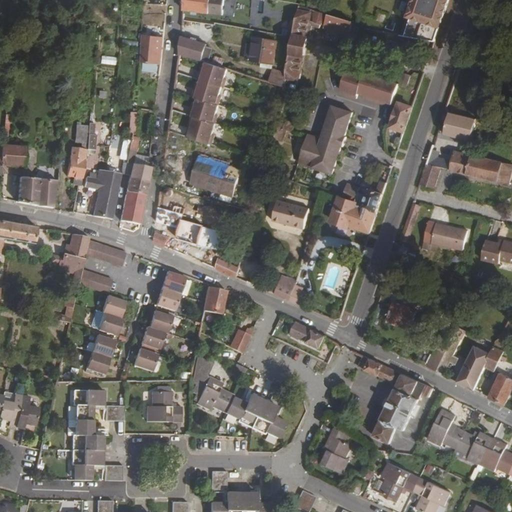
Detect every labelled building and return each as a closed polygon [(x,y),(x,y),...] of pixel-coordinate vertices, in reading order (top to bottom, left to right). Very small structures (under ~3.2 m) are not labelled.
[(233,0),(184,0),(184,9),(231,17),(233,0)] [(412,0),(408,14),(412,15),(406,33),(436,38),(449,0),(412,0)] [(308,7),(299,4),(294,37),(288,72),(286,86),(292,87),(294,88),(296,79),(300,80),(305,54),(307,55),(310,38),(312,38),(314,25),(322,27),(323,22),(327,24),(326,26),(327,26),(349,34),(352,22),(308,7)] [(140,59),(162,62),(166,37),(143,34),(140,59)] [(206,44),(182,37),(180,55),(207,63),(208,63),(210,54),(208,53),(210,47),(206,46),(206,44)] [(277,42),(254,38),(252,61),(274,64),(277,42)] [(116,65),(117,57),(102,55),(101,63),(116,65)] [(223,86),(226,87),(228,78),(226,78),(228,69),(208,63),(207,63),(204,72),(202,72),(200,79),(202,80),(223,86)] [(401,83),(401,82),(367,70),(366,73),(349,67),(343,87),(352,90),(351,93),(359,96),(361,91),(369,93),(368,96),(384,102),(385,99),(394,102),(401,83)] [(288,72),(274,70),(272,82),(284,85),(286,86),(288,72)] [(412,72),(405,70),(401,82),(401,83),(408,85),(412,72)] [(199,99),(220,105),(223,97),(220,96),(223,86),(202,80),(199,91),(196,90),(194,97),(199,99)] [(289,94),(292,87),(286,86),(284,85),(282,92),(289,94)] [(294,88),(292,87),(289,94),(289,98),(309,103),(312,93),(294,88)] [(193,109),(191,116),(196,118),(217,124),(220,116),(217,115),(220,105),(199,99),(196,109),(193,109)] [(414,104),(403,101),(400,109),(398,109),(395,116),(397,117),(394,125),(406,128),(414,104)] [(301,162),(336,172),(345,144),(346,145),(350,135),(348,134),(356,111),(335,105),(326,136),(310,131),(301,162)] [(450,109),(445,108),(443,115),(449,117),(445,135),(472,142),(479,119),(449,112),(450,109)] [(12,114),(6,113),(3,149),(0,175),(3,175),(4,172),(6,172),(7,166),(25,168),(26,147),(9,145),(11,129),(12,114)] [(288,127),(294,129),(297,121),(283,116),(281,124),(288,127)] [(187,137),(213,145),(216,136),(213,136),(217,124),(196,118),(192,131),(190,130),(187,137)] [(89,125),(77,124),(76,135),(89,136),(89,125)] [(278,136),(284,139),(288,127),(281,124),(278,136)] [(140,137),(131,135),(127,162),(131,163),(130,174),(128,190),(146,194),(151,166),(148,165),(149,157),(137,155),(140,137)] [(442,148),(433,145),(426,164),(436,168),(442,148)] [(88,148),(72,146),(66,175),(73,176),(72,184),(79,185),(81,185),(85,166),(88,148)] [(511,163),(484,157),(455,151),(450,171),(509,185),(511,172),(511,163)] [(242,168),(200,156),(194,177),(224,186),(222,191),(234,194),(242,168)] [(127,162),(124,162),(122,173),(130,174),(131,163),(127,162)] [(436,168),(426,164),(420,184),(435,188),(441,169),(436,168)] [(107,170),(99,169),(98,180),(87,178),(85,186),(99,190),(94,216),(113,219),(122,173),(107,170)] [(56,181),(21,177),(19,202),(55,207),(56,181)] [(224,186),(194,177),(192,182),(222,191),(224,186)] [(389,179),(384,177),(379,187),(373,185),(370,192),(361,189),(358,199),(365,202),(364,203),(379,208),(389,179)] [(345,196),(358,199),(361,189),(363,184),(350,180),(345,196)] [(146,194),(128,190),(122,220),(141,224),(146,194)] [(345,196),(343,195),(335,217),(372,230),(379,208),(364,203),(365,202),(358,199),(345,196)] [(307,226),(313,206),(282,196),(276,217),(307,226)] [(420,206),(413,204),(411,211),(418,213),(420,206)] [(418,213),(411,211),(408,218),(415,221),(418,213)] [(415,221),(408,218),(404,232),(411,234),(415,221)] [(38,229),(0,221),(0,256),(1,256),(4,240),(35,245),(38,229)] [(467,232),(428,223),(424,241),(462,250),(467,232)] [(171,236),(157,230),(156,241),(167,246),(171,236)] [(411,234),(404,232),(401,240),(408,243),(411,234)] [(89,238),(72,234),(68,254),(84,258),(85,255),(88,241),(89,238)] [(241,265),(171,236),(167,246),(238,276),(241,265)] [(498,243),(486,241),(482,259),(499,264),(500,260),(511,262),(511,242),(504,240),(503,245),(498,243)] [(127,252),(88,241),(85,255),(122,267),(127,252)] [(428,265),(398,250),(395,258),(410,266),(411,264),(425,271),(428,265)] [(68,254),(65,254),(64,257),(62,256),(60,265),(81,271),(82,269),(84,258),(68,254)] [(112,279),(82,269),(81,271),(78,283),(108,293),(112,279)] [(186,278),(168,271),(163,287),(158,304),(176,309),(181,293),(186,279),(186,278)] [(187,295),(192,281),(186,279),(181,293),(187,295)] [(295,289),(281,283),(276,293),(291,300),(295,289)] [(305,288),(296,284),(295,289),(291,300),(298,303),(305,288)] [(227,290),(209,285),(206,301),(202,320),(221,324),(227,290)] [(126,301),(107,295),(102,311),(105,312),(100,329),(119,335),(124,318),(121,317),(126,301)] [(418,309),(395,301),(388,321),(412,329),(418,309)] [(174,316),(156,310),(150,327),(147,326),(142,342),(160,348),(166,332),(168,333),(174,316)] [(325,337),(292,321),(287,332),(321,348),(325,337)] [(243,353),(252,335),(239,329),(231,347),(243,353)] [(510,334),(505,332),(499,343),(504,346),(510,334)] [(464,339),(454,334),(446,351),(437,370),(448,376),(454,363),(458,365),(462,358),(456,355),(464,339)] [(116,342),(98,335),(92,352),(87,368),(106,374),(111,358),(116,342)] [(494,354),(479,346),(469,365),(468,364),(459,381),(476,390),(487,367),(494,354)] [(502,349),(497,346),(494,354),(487,367),(495,371),(496,369),(501,359),(506,361),(508,357),(503,355),(506,350),(502,349)] [(446,351),(437,347),(428,366),(437,370),(446,351)] [(158,355),(140,349),(135,365),(153,371),(158,355)] [(436,389),(365,356),(361,366),(399,384),(390,404),(375,434),(391,443),(399,427),(407,430),(426,394),(432,397),(436,389)] [(511,396),(511,376),(503,372),(491,397),(508,405),(511,396)] [(225,383),(210,376),(208,382),(205,388),(197,403),(212,410),(213,406),(240,418),(238,421),(252,428),(265,434),(267,431),(280,438),(289,421),(275,415),(279,405),(266,399),(252,393),(248,402),(234,396),(235,394),(222,388),(225,383)] [(208,382),(203,380),(200,385),(205,388),(208,382)] [(104,391),(73,391),(73,406),(76,406),(75,420),(75,433),(72,434),(72,449),(72,464),(75,464),(75,479),(93,479),(94,464),(104,464),(104,449),(104,434),(94,434),(94,420),(94,407),(104,406),(104,391)] [(173,392),(153,392),(153,405),(148,405),(147,420),(182,421),(182,406),(173,406),(173,392)] [(13,401),(2,399),(0,408),(0,419),(9,421),(8,426),(16,428),(23,395),(15,394),(13,401)] [(31,397),(23,395),(16,428),(25,430),(26,425),(36,427),(40,408),(29,406),(31,397)] [(125,406),(107,405),(107,420),(125,420),(125,406)] [(456,414),(443,408),(429,438),(442,444),(443,441),(457,447),(470,454),(468,457),(482,464),(496,470),(497,467),(511,473),(511,451),(506,448),(509,443),(495,437),(481,430),(479,436),(466,430),(452,423),(456,414)] [(347,432),(336,427),(325,447),(329,449),(323,462),(344,472),(351,459),(347,457),(353,444),(343,440),(347,432)] [(452,491),(390,461),(384,474),(388,477),(382,490),(400,498),(406,485),(415,489),(424,494),(418,507),(429,511),(436,511),(441,502),(446,504),(452,491)] [(124,465),(106,464),(106,479),(124,479),(124,465)] [(438,475),(438,466),(427,465),(426,474),(438,475)] [(228,470),(213,470),(213,488),(228,488),(228,482),(228,470)] [(367,482),(358,478),(353,489),(362,493),(367,482)] [(317,495),(304,489),(296,505),(309,511),(311,508),(317,495)] [(228,500),(213,501),(212,511),(272,511),(272,502),(258,501),(258,491),(250,491),(243,491),(236,491),(228,491),(228,500)] [(113,511),(114,499),(99,499),(98,511),(113,511)] [(188,511),(189,500),(174,500),(173,511),(188,511)] [(497,511),(479,503),(474,511),(497,511)]
